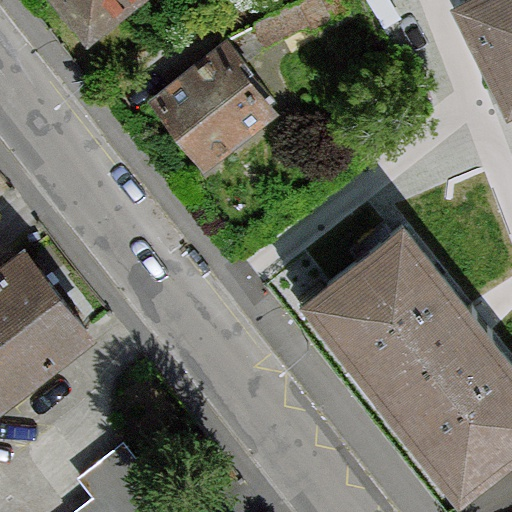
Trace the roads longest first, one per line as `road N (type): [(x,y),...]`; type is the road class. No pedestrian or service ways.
road 1 (tertiary): [(336,511),(0,73)]
road 2 (unknown): [(90,97),(258,0)]
